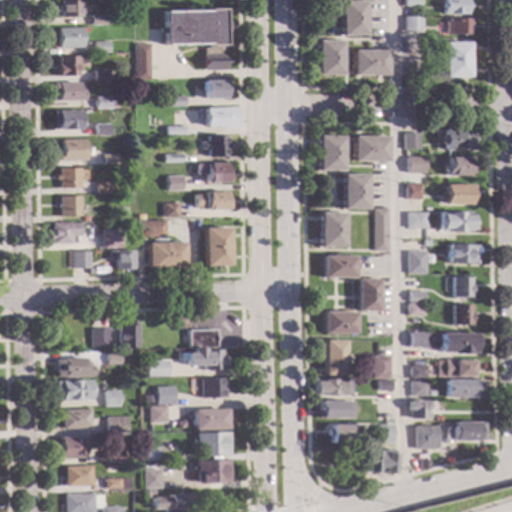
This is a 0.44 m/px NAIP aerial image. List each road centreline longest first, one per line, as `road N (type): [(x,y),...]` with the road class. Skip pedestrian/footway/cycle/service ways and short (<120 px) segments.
road 1 (residential): [(16,0),(19,511)]
road 2 (residential): [(506,0),(510,469)]
road 3 (residential): [(282,292),(0,300)]
road 4 (residential): [(511,107),(259,108)]
road 5 (secondary): [(281,511),(282,292)]
road 6 (secondary): [(260,292),(260,511)]
road 7 (secondary): [(282,292),(282,106)]
road 8 (secondary): [(259,108),(260,292)]
road 9 (tertiary): [(511,468),(345,511)]
